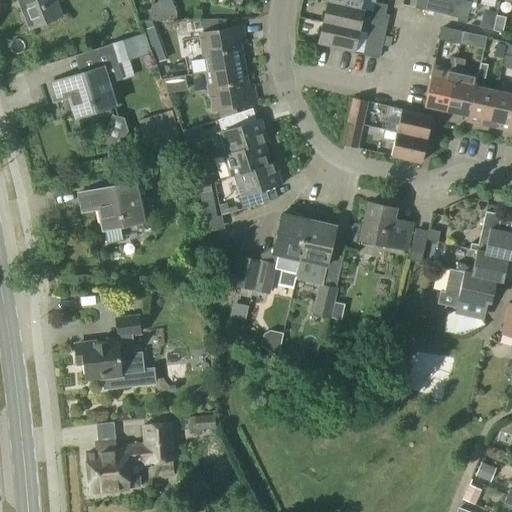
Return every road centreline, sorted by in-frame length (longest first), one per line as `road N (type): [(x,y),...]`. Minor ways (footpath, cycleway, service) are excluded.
road 1 (residential): [(511,177),(463,167),(420,187),(336,165),(309,142),(286,89),(284,0)]
road 2 (secondary): [(27,511),(0,287)]
